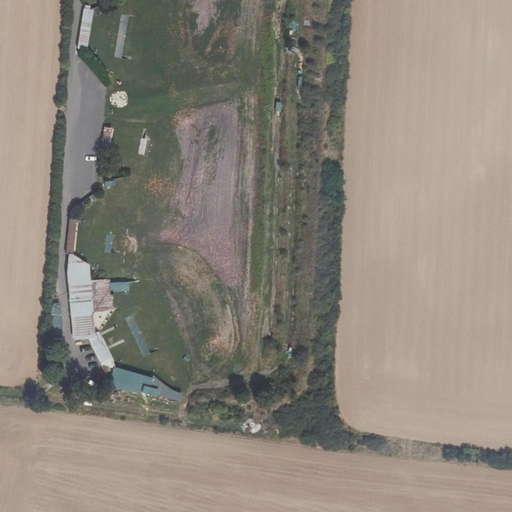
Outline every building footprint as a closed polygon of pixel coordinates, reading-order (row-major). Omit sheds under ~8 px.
[(124,58),(127,15),(120,14),(116,57),(124,58)] [(76,59),(79,23),(79,21),(73,19),(68,58),(76,59)] [(102,127),(101,142),(112,143),(112,127),(102,127)] [(144,155),(147,139),(141,138),(138,153),(144,155)] [(90,292),(89,279),(88,277),(69,279),(70,294),(90,292)] [(91,300),(91,293),(90,292),(70,294),(71,302),(91,300)]
